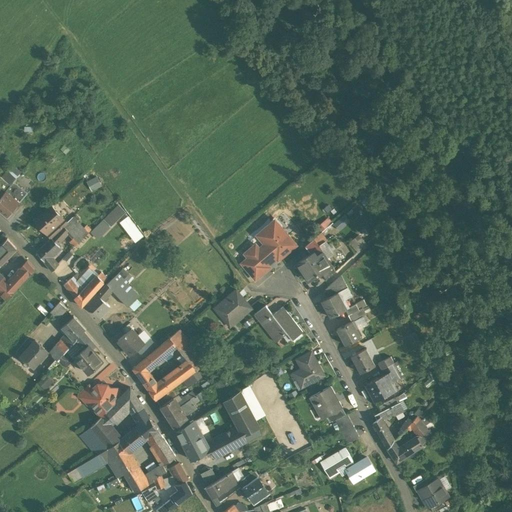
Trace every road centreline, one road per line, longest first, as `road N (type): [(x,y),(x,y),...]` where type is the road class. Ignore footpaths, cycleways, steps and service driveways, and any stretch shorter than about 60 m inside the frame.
road 1 (residential): [(0,227),(26,247),(152,401),(219,511)]
road 2 (track): [(71,41),(253,293),(265,289)]
road 3 (residential): [(411,511),(289,283),(265,289)]
road 4 (track): [(362,0),(402,93),(511,218)]
road 5 (track): [(302,304),(377,236),(371,209)]
